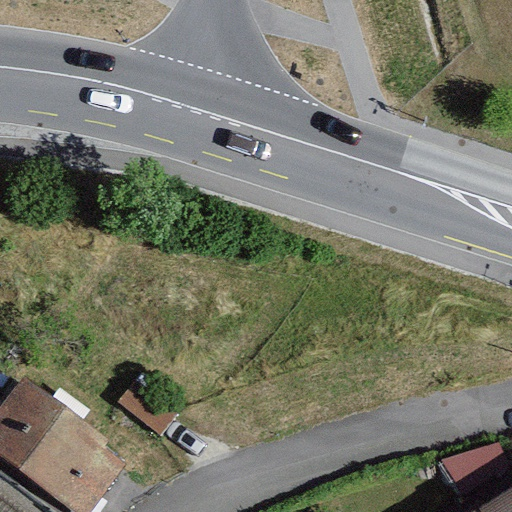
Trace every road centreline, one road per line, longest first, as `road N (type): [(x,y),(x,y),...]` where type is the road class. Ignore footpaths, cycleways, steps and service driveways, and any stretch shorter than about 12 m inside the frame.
road 1 (tertiary): [(511,211),(199,111)]
road 2 (tertiary): [(199,111),(0,66)]
